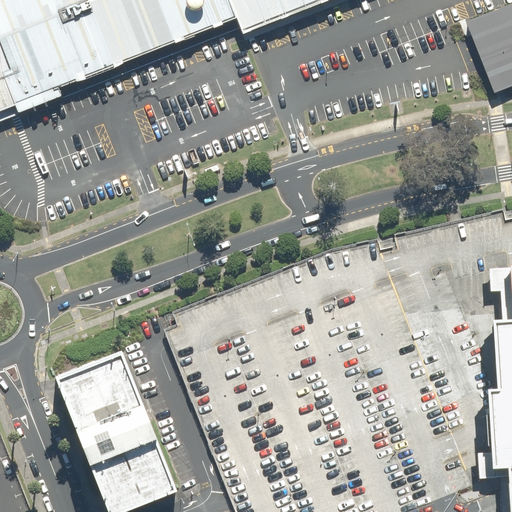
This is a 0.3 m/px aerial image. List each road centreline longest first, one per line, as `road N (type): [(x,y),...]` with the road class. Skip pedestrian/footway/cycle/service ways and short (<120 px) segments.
road 1 (secondary): [(10,275),(306,166)]
road 2 (secondary): [(320,215),(32,318)]
road 3 (secondary): [(306,166),(511,122)]
road 4 (secondary): [(511,173),(320,215)]
